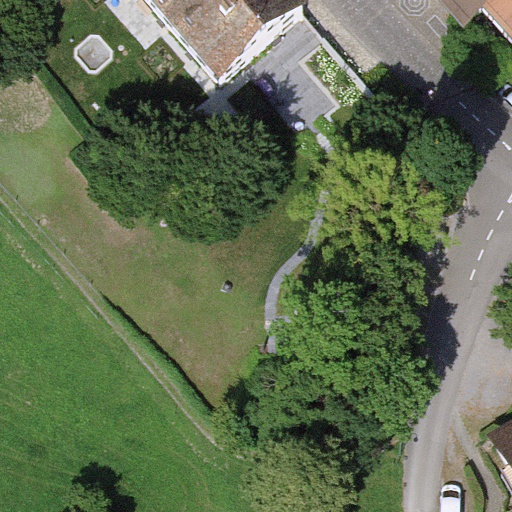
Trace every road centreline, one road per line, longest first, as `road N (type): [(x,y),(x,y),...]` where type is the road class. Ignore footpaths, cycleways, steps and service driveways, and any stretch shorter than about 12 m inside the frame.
road 1 (residential): [(511,204),(471,285),(437,387),(423,511)]
road 2 (residential): [(362,0),(511,152)]
